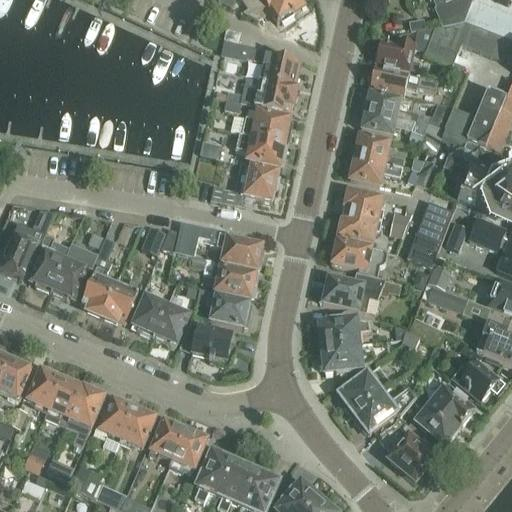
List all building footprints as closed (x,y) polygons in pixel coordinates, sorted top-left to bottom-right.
[(247,0),(241,4),(248,14),(272,0),(258,0),(259,1),(254,5),(250,0),(247,0)] [(272,0),(248,14),(243,17),(243,18),(257,25),(263,21),(259,14),(265,10),(276,27),(305,9),(298,0),(272,0)] [(472,0),(430,0),(435,11),(434,12),(441,32),(464,27),(472,4),(471,4),(472,0)] [(472,4),(464,27),(476,32),(485,9),(472,4)] [(485,9),(476,32),(488,37),(496,14),(485,9)] [(508,18),(496,14),(488,37),(499,42),(508,18)] [(511,19),(508,18),(499,42),(509,46),(509,44),(511,45),(511,44),(511,19)] [(423,61),(451,72),(460,49),(501,65),(509,46),(499,42),(488,37),(476,32),(464,27),(441,32),(433,34),(423,56),(425,57),(423,61)] [(223,44),(236,48),(239,38),(226,34),(223,44)] [(380,47),(375,69),(408,77),(409,76),(417,78),(419,68),(411,66),(414,55),(423,56),(433,34),(417,36),(414,50),(397,46),(396,51),(380,47)] [(265,71),(262,86),(293,93),(299,68),(278,63),(279,60),(248,53),(246,64),(263,67),(262,71),(265,71)] [(437,86),(408,80),(374,72),(369,95),(403,103),(406,90),(435,96),(437,86)] [(293,93),(262,86),(259,99),(248,97),(246,110),(284,118),(286,109),(292,111),(296,93),(293,93)] [(466,146),(478,151),(484,153),(492,134),(498,120),(505,103),(507,98),(495,93),(493,98),(486,95),(475,123),(466,146)] [(227,96),(226,105),(241,108),(243,100),(227,96)] [(365,116),(396,123),(411,126),(407,135),(411,136),(422,141),(430,121),(398,114),(399,105),(369,98),(365,116)] [(241,108),(226,105),(224,114),(239,118),(241,108)] [(443,135),(452,114),(437,108),(429,128),(443,135)] [(475,158),(478,151),(466,146),(475,123),(452,114),(443,135),(429,128),(429,129),(428,128),(431,121),(430,121),(422,141),(418,152),(427,156),(426,160),(433,163),(434,159),(436,159),(441,143),(463,153),(475,158)] [(246,123),(242,139),(287,148),(290,135),(287,134),(290,123),(255,116),(253,125),(246,123)] [(396,123),(365,116),(360,135),(391,142),(394,132),(407,135),(411,126),(396,123)] [(500,138),(506,124),(498,120),(492,134),(500,138)] [(416,152),(418,152),(422,141),(411,136),(406,147),(417,151),(416,152)] [(242,139),(238,138),(234,155),(246,157),(244,165),(279,173),(281,164),(284,164),(287,148),(242,139)] [(359,141),(354,164),(401,174),(404,164),(386,159),(389,148),(359,141)] [(419,177),(426,160),(427,156),(418,152),(416,152),(413,166),(410,165),(408,174),(409,175),(410,173),(419,177)] [(401,174),(354,164),(349,185),(379,191),(382,179),(399,183),(401,174)] [(511,183),(473,167),(456,206),(498,224),(498,223),(510,229),(511,227),(511,183)] [(210,205),(241,211),(243,201),(271,207),(274,193),(277,194),(280,181),(277,181),(278,176),(249,170),(243,198),(213,192),(210,205)] [(347,196),(342,218),(381,227),(383,217),(379,216),(382,203),(347,196)] [(403,263),(427,272),(448,215),(424,206),(403,263)] [(35,253),(38,254),(45,239),(54,217),(40,215),(28,243),(27,243),(25,247),(12,241),(0,267),(0,277),(10,281),(11,278),(22,283),(35,253)] [(381,227),(342,218),(337,241),(372,249),(375,237),(378,237),(381,227)] [(496,276),(511,283),(511,239),(511,241),(506,239),(507,235),(478,222),(468,244),(498,257),(501,249),(507,251),(496,276)] [(179,237),(174,257),(193,261),(198,242),(210,245),(209,249),(217,251),(216,253),(223,254),(220,268),(256,276),(257,273),(260,274),(262,262),(259,262),(262,250),(221,241),(221,237),(180,229),(179,237)] [(169,235),(161,253),(174,257),(179,237),(169,234),(169,235)] [(34,291),(50,298),(64,266),(66,262),(49,255),(54,243),(45,239),(38,254),(42,256),(29,285),(35,288),(34,291)] [(355,278),(377,283),(379,272),(383,271),(385,268),(387,262),(386,258),(383,256),(371,253),(336,245),(330,269),(356,275),(355,278)] [(86,315),(101,321),(116,285),(105,280),(107,276),(109,271),(101,268),(106,255),(100,252),(96,261),(90,276),(94,278),(81,307),(88,310),(86,315)] [(64,266),(50,298),(66,305),(67,302),(73,304),(86,276),(64,266)] [(213,268),(210,280),(210,282),(217,284),(214,297),(249,304),(255,279),(220,271),(220,270),(213,268)] [(327,282),(321,308),(357,316),(361,303),(376,306),(385,285),(377,283),(355,278),(353,288),(327,282)] [(116,285),(101,321),(116,328),(118,323),(125,326),(141,290),(130,286),(128,290),(116,285)] [(487,312),(511,321),(511,290),(498,285),(487,312)] [(137,336),(152,343),(167,309),(172,298),(155,291),(151,302),(145,299),(131,330),(138,333),(137,336)] [(428,306),(461,318),(466,305),(433,292),(428,306)] [(208,299),(206,310),(213,312),(210,326),(243,333),(249,308),(215,301),(208,299)] [(167,309),(152,343),(169,350),(170,347),(176,350),(190,319),(167,309)] [(330,327),(318,328),(320,353),(358,349),(357,337),(369,336),(367,327),(360,326),(356,326),(356,324),(344,325),(344,323),(329,324),(330,327)] [(208,367),(222,373),(224,373),(226,373),(227,373),(227,372),(228,372),(229,371),(229,370),(236,354),(229,351),(232,340),(201,333),(202,331),(190,327),(185,341),(194,345),(190,360),(208,364),(208,367)] [(511,344),(506,342),(507,338),(486,329),(481,343),(487,345),(482,360),(511,371),(511,344)] [(358,349),(320,353),(323,378),(335,376),(335,379),(350,377),(350,375),(361,374),(372,364),(372,359),(360,360),(358,349)] [(0,385),(11,360),(0,355),(0,385)] [(11,360),(0,385),(0,397),(18,405),(31,374),(25,372),(27,367),(11,360)] [(457,388),(480,407),(489,395),(493,398),(502,387),(477,367),(457,388)] [(26,406),(47,415),(61,384),(40,374),(26,406)] [(366,378),(337,399),(353,419),(391,391),(379,374),(369,381),(366,378)] [(47,415),(69,425),(84,392),(82,391),(82,393),(61,384),(47,415)] [(441,397),(432,409),(459,432),(460,431),(458,429),(473,412),(443,387),(437,393),(441,397)] [(391,391),(353,419),(367,439),(374,435),(378,441),(392,429),(409,402),(394,388),(391,391)] [(84,392),(69,425),(91,434),(105,401),(84,392)] [(98,435),(120,445),(135,411),(123,406),(122,408),(112,404),(98,435)] [(459,432),(432,409),(415,427),(444,451),(459,432)] [(135,411),(120,445),(142,454),(155,423),(145,418),(146,416),(135,411)] [(393,459),(389,465),(415,486),(434,463),(405,440),(410,433),(397,423),(392,430),(378,441),(385,450),(393,459)] [(149,456),(171,466),(184,435),(163,425),(149,456)] [(0,441),(9,445),(13,436),(0,430),(0,441)] [(184,435),(171,466),(169,469),(168,472),(182,479),(183,476),(192,479),(207,445),(184,435)] [(208,497),(218,501),(232,465),(210,456),(195,491),(199,492),(194,505),(203,509),(208,497)] [(142,484),(147,472),(132,465),(126,478),(142,484)] [(228,511),(231,506),(241,511),(256,475),(232,465),(218,501),(221,502),(217,511),(228,511)] [(256,475),(241,511),(244,511),(268,511),(280,486),(256,475)] [(310,511),(319,503),(300,486),(293,495),(291,493),(280,505),(282,507),(277,511),(310,511)] [(329,511),(319,503),(310,511),(329,511)]
